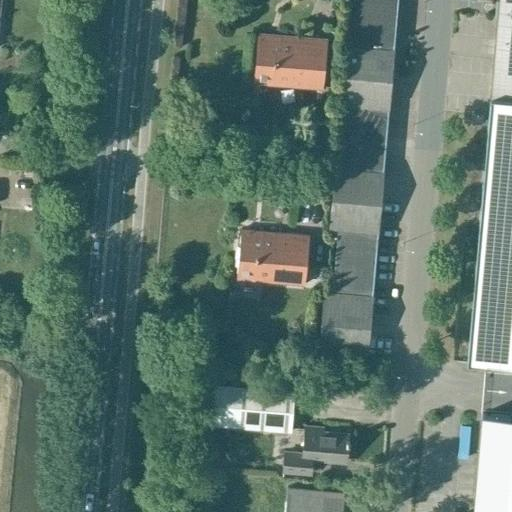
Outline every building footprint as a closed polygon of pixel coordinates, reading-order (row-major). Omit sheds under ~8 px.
[(348,0),(334,158),(383,162),(397,0),(348,0)] [(511,0),(497,0),(489,98),(511,99),(511,0)] [(253,83),(320,89),(325,43),(257,37),(253,83)] [(383,162),(334,158),(333,166),(327,227),(336,228),(330,289),(322,289),(317,350),(366,354),(383,162)] [(235,279),(303,285),(307,236),(240,230),(235,279)] [(351,380),(364,381),(365,370),(352,369),(351,380)] [(272,433),(286,434),(289,429),(290,430),(294,389),(214,383),(210,423),(270,428),(272,433)] [(511,511),(511,416),(481,413),(472,511),(511,511)] [(345,461),(347,434),(322,431),(322,427),(304,425),(302,453),(284,451),(283,470),(310,473),(312,458),(345,461)] [(209,458),(215,468),(230,459),(225,449),(209,458)] [(284,511),(340,511),(343,492),(287,487),(284,511)]
